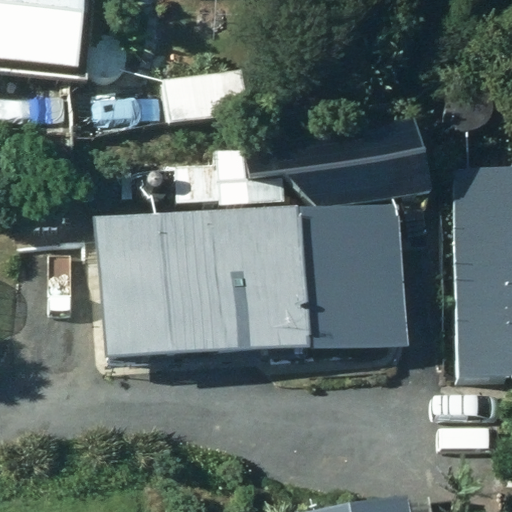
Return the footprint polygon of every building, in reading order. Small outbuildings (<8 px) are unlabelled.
[(0,0),(0,107),(75,115),(84,0),(0,0)] [(399,25),(398,0),(368,0),(369,26),(399,25)] [(87,75),(93,81),(100,84),(108,85),(115,84),(122,80),(127,74),(130,67),(130,59),(128,51),(123,45),(117,41),(110,39),(102,39),(95,42),(89,47),(85,53),(83,60),(84,68),(87,75)] [(251,92),(162,100),(167,155),(256,148),(251,92)] [(315,232),(427,218),(418,147),(228,170),(234,219),(289,212),(315,232)] [(134,199),(138,204),(143,206),(149,207),(155,206),(160,203),(164,199),(166,193),(166,187),(165,182),(161,177),(156,174),(151,172),(145,172),(140,175),(135,178),(132,183),(131,189),(132,194),(134,199)] [(83,206),(87,210),(92,213),(98,214),(104,213),(109,210),(113,206),(115,200),(115,194),(114,189),(110,184),(105,181),(100,179),(94,179),(89,181),(84,185),(81,190),(80,195),(81,201),(83,206)] [(511,399),(511,192),(453,192),(458,401),(511,399)] [(175,225),(215,224),(213,196),(174,197),(175,225)] [(92,257),(103,404),(409,381),(398,233),(92,257)]
